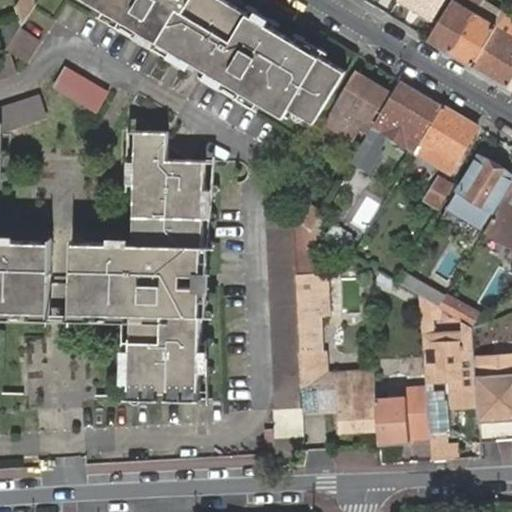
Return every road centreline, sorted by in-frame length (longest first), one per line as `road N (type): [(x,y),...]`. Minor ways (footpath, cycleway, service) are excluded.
road 1 (residential): [(0,500),(368,480)]
road 2 (residential): [(511,112),(320,0)]
road 3 (residential): [(368,480),(511,474)]
